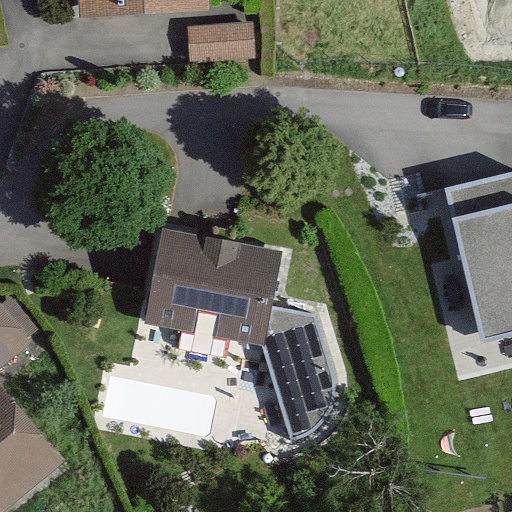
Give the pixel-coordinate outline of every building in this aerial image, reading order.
[(208,20),(207,0),(79,0),(81,26),(208,20)] [(253,69),(251,33),(186,37),(187,72),(253,69)] [(511,179),(446,196),(484,349),(511,342),(511,179)] [(146,330),(263,353),(290,450),(343,435),(311,321),(272,314),(283,262),(164,239),(146,330)] [(0,367),(37,341),(0,291),(0,367)] [(0,511),(6,511),(67,464),(1,382),(0,383),(0,511)]
